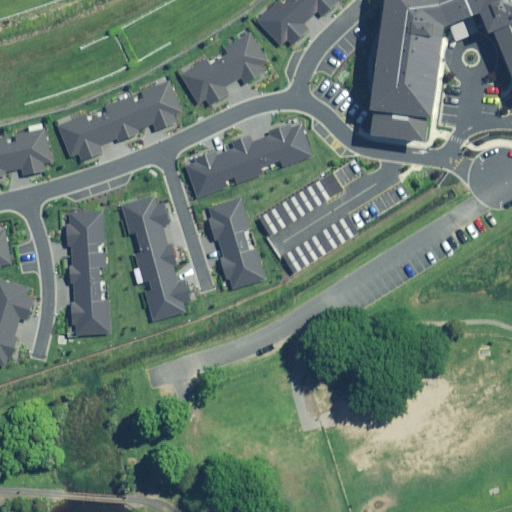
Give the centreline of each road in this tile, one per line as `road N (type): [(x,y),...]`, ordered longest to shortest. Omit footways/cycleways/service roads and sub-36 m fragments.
road 1 (residential): [(38,205),(55,257),(53,366)]
road 2 (residential): [(396,158),(369,194),(283,243)]
road 3 (residential): [(173,155),(38,205)]
road 4 (residential): [(208,289),(173,155)]
road 5 (residential): [(289,101),(267,101),(218,122),(173,155)]
road 6 (residential): [(396,158),(372,156),(315,109),(289,101)]
